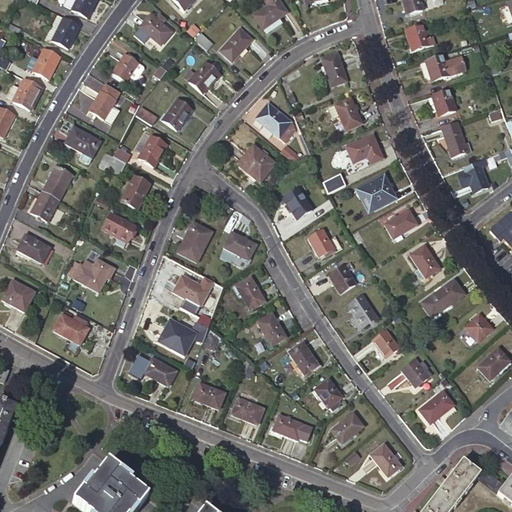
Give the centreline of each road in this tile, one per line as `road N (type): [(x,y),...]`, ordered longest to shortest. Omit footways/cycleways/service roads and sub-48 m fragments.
road 1 (residential): [(194,166),(256,214),(320,326),(429,467)]
road 2 (residential): [(429,467),(390,507),(102,394)]
road 3 (residential): [(0,224),(59,102),(127,0)]
road 4 (residential): [(102,394),(164,223),(194,166)]
road 5 (residential): [(364,23),(402,130),(457,235)]
road 6 (residential): [(194,166),(272,72),(310,44),(364,23)]
